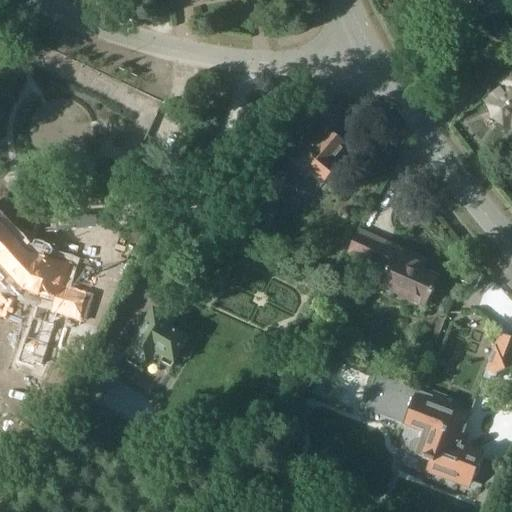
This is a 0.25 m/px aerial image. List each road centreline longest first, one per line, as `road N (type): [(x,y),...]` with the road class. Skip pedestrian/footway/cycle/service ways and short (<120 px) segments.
road 1 (residential): [(369,53),(335,64),(185,52),(42,0)]
road 2 (residential): [(511,248),(431,149),(369,53)]
